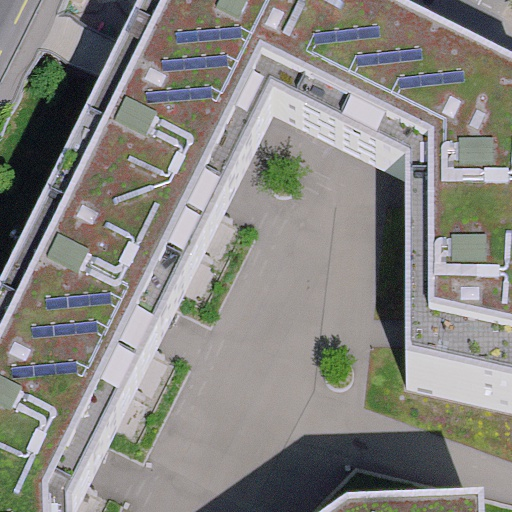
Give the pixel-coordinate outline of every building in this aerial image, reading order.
[(362,0),(128,0),(99,59),(257,135),(319,161),(385,10),(362,0)] [(511,67),(385,10),(319,161),(382,188),(384,245),(511,242),(511,67)] [(38,192),(196,269),(257,135),(99,59),(38,192)] [(0,270),(0,359),(126,421),(196,269),(38,192),(0,270)] [(511,242),(384,245),(391,388),(511,421),(511,242)] [(0,511),(80,511),(126,421),(0,359),(0,511)]
